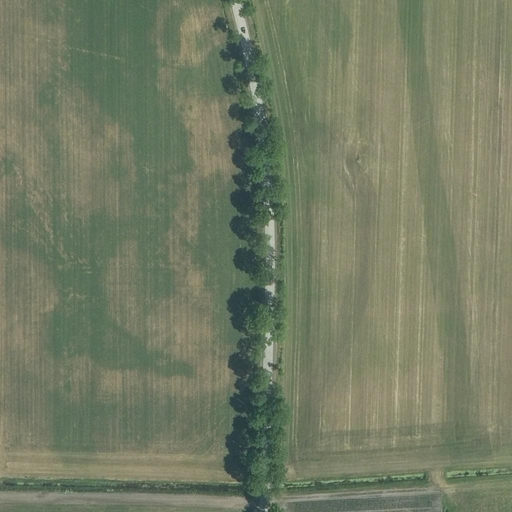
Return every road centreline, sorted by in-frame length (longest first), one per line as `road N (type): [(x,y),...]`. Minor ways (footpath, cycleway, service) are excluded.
road 1 (tertiary): [(263,511),(267,182),(252,62),(234,0)]
road 2 (track): [(264,506),(0,499)]
road 3 (track): [(511,454),(265,474)]
